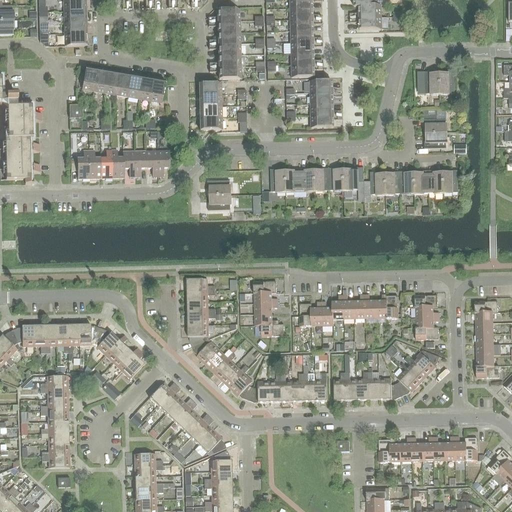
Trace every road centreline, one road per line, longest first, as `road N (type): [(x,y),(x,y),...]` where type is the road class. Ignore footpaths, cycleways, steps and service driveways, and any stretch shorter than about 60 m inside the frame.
road 1 (residential): [(0,298),(118,299),(137,335),(221,414),(246,424)]
road 2 (residential): [(197,162),(214,150),(368,145),(379,134),(394,72)]
road 3 (residential): [(246,424),(458,419)]
road 4 (residential): [(58,196),(62,67),(31,41),(0,42)]
road 5 (residential): [(179,71),(199,71),(198,18),(100,20)]
road 6 (residential): [(461,290),(431,274),(295,278)]
road 7 (residential): [(58,196),(165,192),(197,162)]
road 8 (residential): [(458,419),(461,290)]
road 9 (residential): [(394,72),(405,53),(511,52)]
